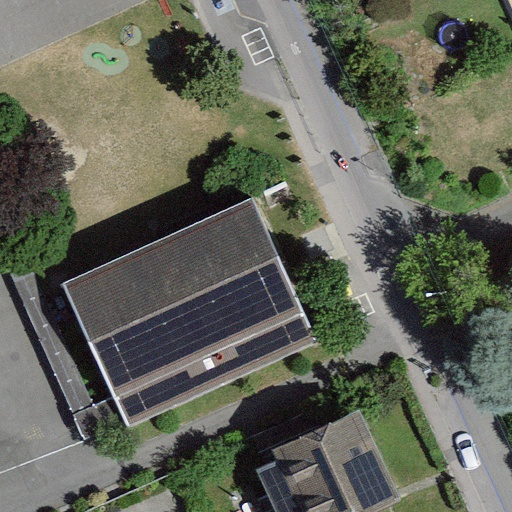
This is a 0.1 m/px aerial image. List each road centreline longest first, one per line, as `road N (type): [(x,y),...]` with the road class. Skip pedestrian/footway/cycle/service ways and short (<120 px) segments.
road 1 (residential): [(272,0),(504,511)]
road 2 (unknown): [(394,269),(511,214)]
